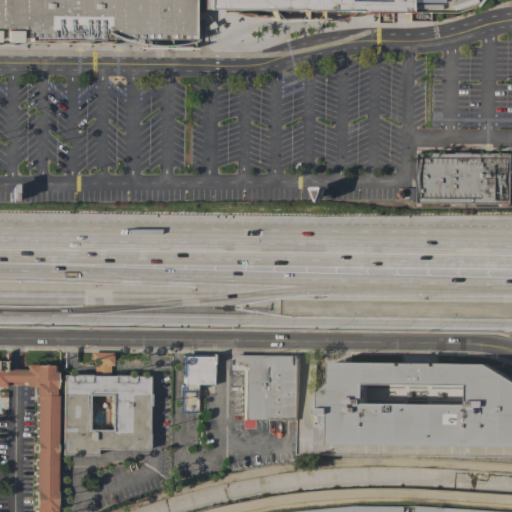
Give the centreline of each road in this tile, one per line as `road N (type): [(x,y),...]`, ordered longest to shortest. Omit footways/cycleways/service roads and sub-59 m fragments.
road 1 (tertiary): [(0,337),(483,342),(511,352)]
road 2 (motorway): [(0,289),(445,296)]
road 3 (motorway): [(268,254),(0,249)]
road 4 (motorway): [(511,230),(268,254)]
road 5 (motorway): [(511,259),(268,254)]
